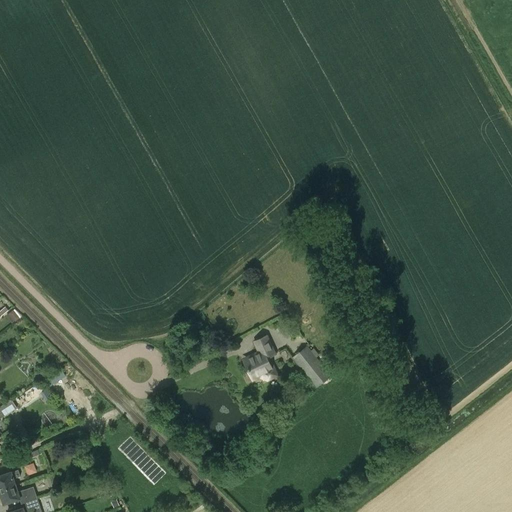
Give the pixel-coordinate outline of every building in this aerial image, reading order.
[(22,316),(15,309),(7,316),(13,323),(22,316)] [(275,374),(272,368),(271,368),(266,358),(275,354),(267,337),(255,342),(261,354),(245,361),(253,378),(259,375),(267,378),(275,374)] [(293,358),(317,387),(321,383),(330,375),(307,347),(298,354),(293,358)] [(47,377),(52,384),(63,376),(60,370),(52,375),(52,374),(47,377)] [(39,394),(45,401),(53,395),(47,388),(39,394)] [(0,407),(0,416),(1,419),(17,408),(12,399),(0,407)] [(33,457),(43,454),(41,449),(31,453),(33,457)] [(0,490),(16,485),(13,478),(21,476),(18,470),(11,472),(0,475),(0,490)] [(0,496),(1,497),(4,504),(20,498),(21,503),(37,498),(34,487),(18,492),(16,485),(0,490),(0,496)] [(33,511),(41,509),(37,498),(21,503),(23,508),(9,511),(33,511)]
